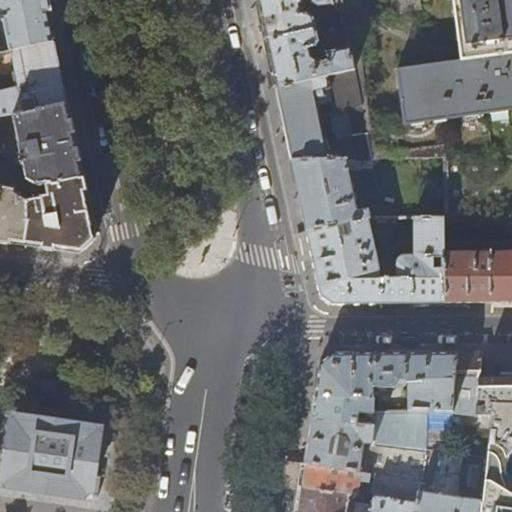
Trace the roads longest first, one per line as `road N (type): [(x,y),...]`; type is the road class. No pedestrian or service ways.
road 1 (primary): [(240,317),(256,225),(208,0)]
road 2 (primary): [(81,0),(132,230),(164,297)]
road 3 (residential): [(511,327),(316,326),(240,317)]
road 4 (primary): [(164,297),(190,349),(167,511)]
road 5 (primary): [(216,511),(240,317)]
road 6 (residential): [(164,297),(0,269)]
